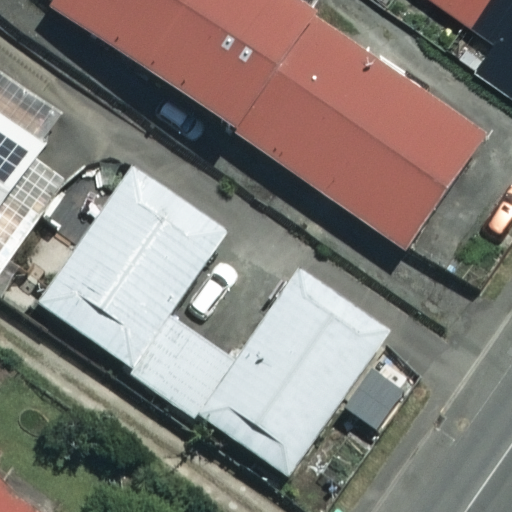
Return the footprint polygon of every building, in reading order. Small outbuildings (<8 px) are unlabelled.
[(402,254),(482,137),(284,0),(57,0),(50,10),(402,254)] [(444,46),(511,92),(511,0),(439,0),(464,17),(444,46)] [(0,270),(74,166),(40,141),(58,116),(0,75),(0,270)] [(222,235),(131,171),(36,308),(281,479),(383,334),(295,273),(231,364),(164,317),(222,235)] [(0,511),(44,511),(0,480),(0,511)]
